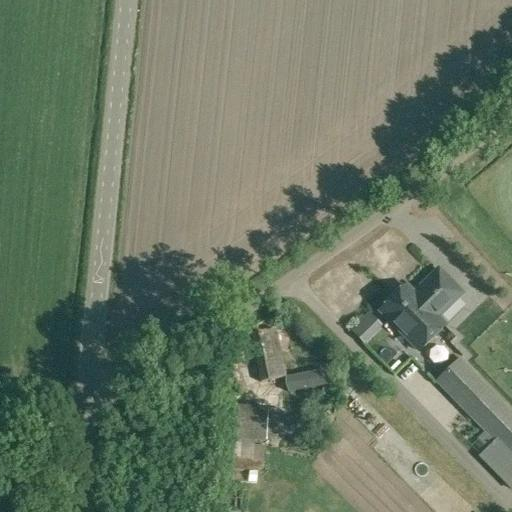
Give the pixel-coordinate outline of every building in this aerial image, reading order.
[(413,294),(405,286),(380,312),(419,352),(445,326),(437,319),(462,294),(438,270),(413,294)] [(285,378),(275,330),(251,335),(261,383),(285,378)] [(511,489),(511,415),(458,360),(435,382),(494,443),(480,457),(511,489)] [(325,370),(285,378),(288,393),(328,385),(325,370)] [(225,439),(227,440),(225,466),(251,468),(253,441),(265,441),(285,442),(288,412),(267,409),(226,407),(225,439)]
